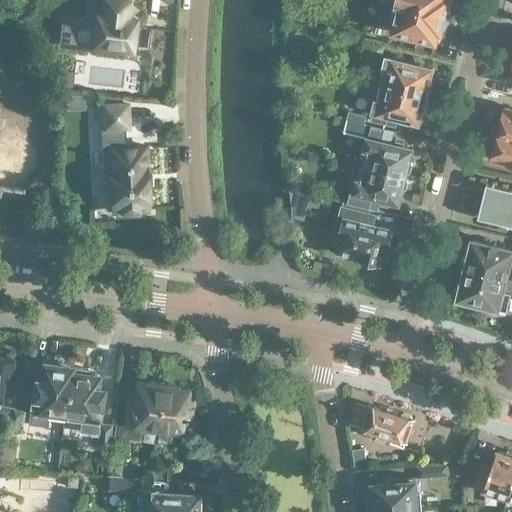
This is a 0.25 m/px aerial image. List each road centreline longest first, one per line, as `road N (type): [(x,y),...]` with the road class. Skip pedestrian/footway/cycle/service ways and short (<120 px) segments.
road 1 (residential): [(410,352),(492,0)]
road 2 (residential): [(215,310),(196,161),(200,0)]
road 3 (tertiary): [(215,310),(0,282)]
road 4 (residential): [(215,310),(238,511)]
road 5 (residential): [(339,511),(322,375),(327,329)]
